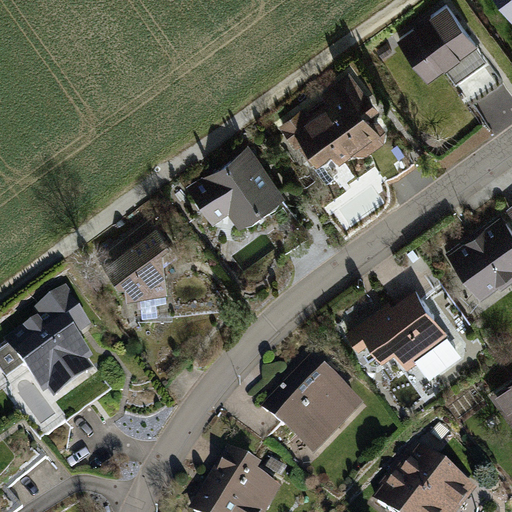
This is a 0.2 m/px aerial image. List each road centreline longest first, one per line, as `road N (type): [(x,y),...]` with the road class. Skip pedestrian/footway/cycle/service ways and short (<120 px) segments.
road 1 (residential): [(141,511),(195,413),(260,343),(511,145)]
road 2 (track): [(0,298),(407,0)]
road 3 (unknown): [(142,509),(58,486),(33,511)]
